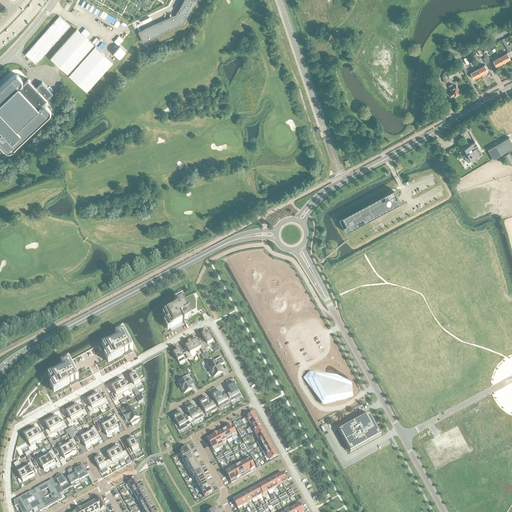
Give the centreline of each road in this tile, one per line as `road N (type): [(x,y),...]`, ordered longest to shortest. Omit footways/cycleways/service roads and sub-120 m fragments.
road 1 (residential): [(209,321),(18,426)]
road 2 (tertiary): [(64,328),(246,237)]
road 3 (tertiary): [(335,185),(511,87)]
road 4 (unclassified): [(403,436),(317,282)]
road 5 (residential): [(255,403),(195,436),(223,489)]
road 6 (residential): [(255,403),(316,511)]
road 7 (unclassified): [(511,379),(403,436)]
